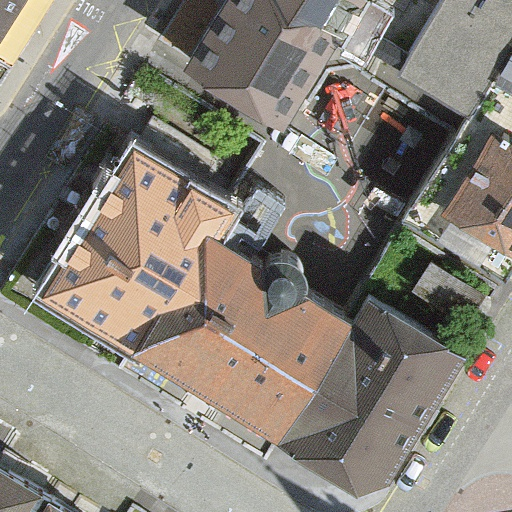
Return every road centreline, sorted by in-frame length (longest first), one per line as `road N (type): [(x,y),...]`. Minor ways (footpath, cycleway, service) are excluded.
road 1 (residential): [(245,511),(0,359)]
road 2 (secondary): [(114,0),(6,170)]
